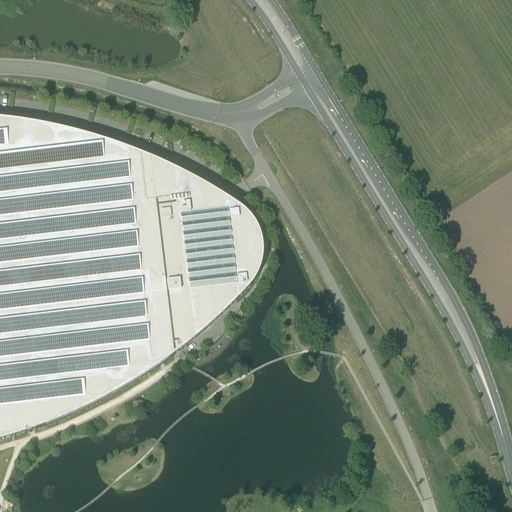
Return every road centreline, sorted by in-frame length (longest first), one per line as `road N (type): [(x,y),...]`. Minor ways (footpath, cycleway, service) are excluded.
road 1 (unclassified): [(240,114),(415,459),(428,511)]
road 2 (tertiary): [(489,397),(454,299),(317,74)]
road 3 (tertiary): [(308,90),(489,397)]
road 4 (unknown): [(0,115),(133,145),(224,190),(239,187),(258,160)]
road 5 (unclassified): [(240,114),(178,106),(57,71),(0,67)]
